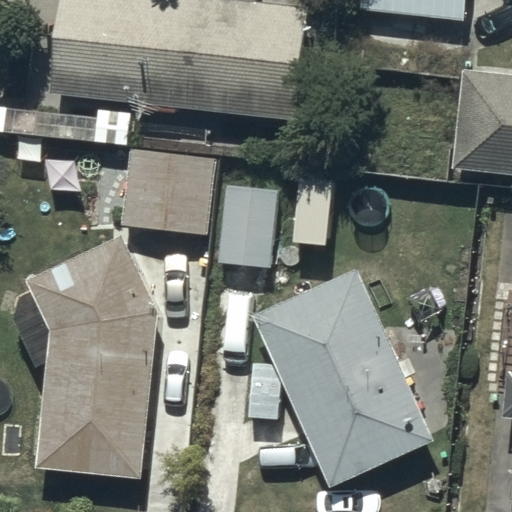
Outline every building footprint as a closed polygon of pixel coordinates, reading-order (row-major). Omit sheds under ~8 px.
[(63,0),(54,93),(304,117),(315,3),(278,0),(63,0)] [(472,0),(364,0),(364,10),(471,18),(472,0)] [(511,69),(467,66),(459,168),(511,172),(511,69)] [(221,158),(131,149),(124,224),(213,233),(221,158)] [(287,188),(228,183),(221,261),(280,266),(287,188)] [(29,276),(38,294),(12,306),(41,367),(52,362),(42,465),(148,476),(165,309),(127,229),(29,276)] [(366,265),(259,313),(336,487),(444,439),(366,265)]
